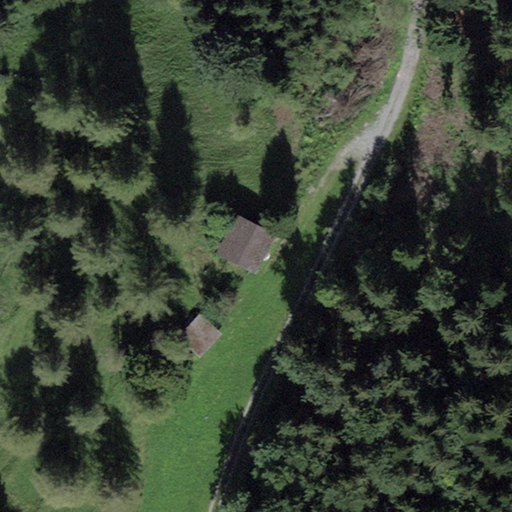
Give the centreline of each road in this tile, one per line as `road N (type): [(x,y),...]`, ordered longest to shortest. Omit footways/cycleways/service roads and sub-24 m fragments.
road 1 (track): [(418,0),(386,135),(239,421),(211,511)]
road 2 (track): [(375,155),(365,143),(345,143),(269,270)]
